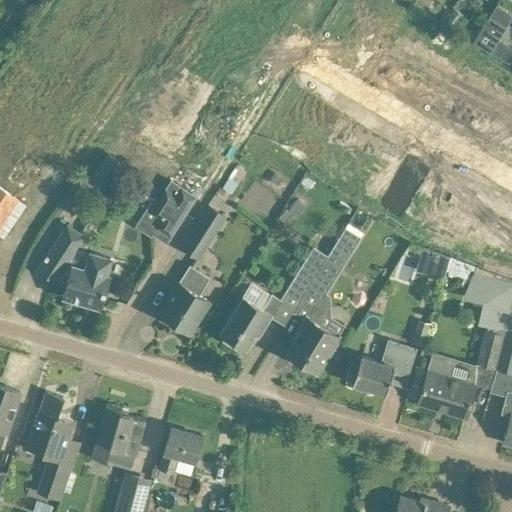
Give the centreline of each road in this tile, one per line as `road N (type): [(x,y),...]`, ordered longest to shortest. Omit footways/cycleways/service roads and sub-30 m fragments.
road 1 (residential): [(511,469),(0,326)]
road 2 (residential): [(511,183),(300,60)]
